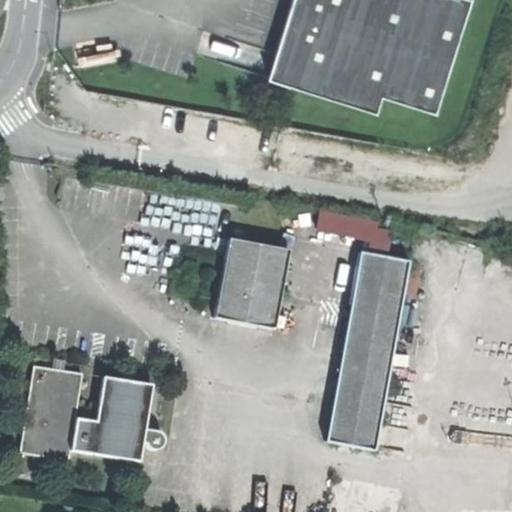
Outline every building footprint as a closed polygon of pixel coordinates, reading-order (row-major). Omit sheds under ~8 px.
[(469,0),(290,0),(267,78),(376,112),(381,96),(435,113),(469,0)] [(212,320),(273,331),(288,252),(227,241),(221,276),(212,320)] [(406,263),(355,255),(324,443),(374,451),(406,263)] [(17,455),(66,461),(67,454),(72,422),(78,373),(29,366),(17,455)] [(77,423),(72,422),(67,454),(136,463),(147,384),(99,377),(92,425),(86,424),(77,423)] [(78,410),(77,423),(86,424),(88,411),(78,410)] [(146,432),(144,434),(141,437),(140,440),(141,444),(143,447),(145,449),(149,450),(153,450),(156,448),(158,445),(159,441),(159,438),(157,435),(154,432),(150,431),(146,432)]
